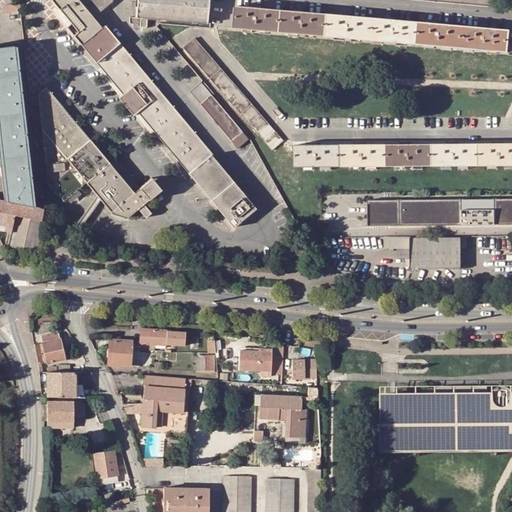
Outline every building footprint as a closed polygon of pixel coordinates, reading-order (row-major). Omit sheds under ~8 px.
[(96,18),(93,16),(112,0),(52,0),(57,6),(79,32),(96,18)] [(208,0),(138,0),(138,2),(137,2),(132,2),(131,16),(130,16),(130,23),(133,23),(133,25),(147,27),(148,18),(158,19),(207,23),(208,10),(208,0)] [(53,9),(74,35),(79,32),(57,6),(53,9)] [(235,6),(233,28),(277,32),(279,10),(235,6)] [(279,10),(277,32),(323,36),(325,14),(279,10)] [(325,14),(323,36),(368,40),(370,18),(325,14)] [(74,35),(82,44),(103,27),(96,18),(79,32),(74,35)] [(370,18),(368,40),(414,44),(416,22),(370,18)] [(416,22),(414,44),(461,48),(463,26),(416,22)] [(131,55),(106,24),(103,27),(82,44),(108,75),(131,55)] [(463,26),(461,48),(506,52),(508,30),(463,26)] [(194,38),(183,47),(273,150),(283,140),(194,38)] [(0,126),(9,201),(33,206),(15,47),(0,48),(0,126)] [(108,75),(174,155),(197,136),(131,55),(108,75)] [(232,141),(243,132),(201,81),(189,90),(232,141)] [(63,201),(87,182),(82,176),(105,157),(46,87),(42,91),(38,94),(48,182),(63,201)] [(243,132),(232,141),(237,149),(248,140),(243,132)] [(174,155),(183,165),(206,146),(197,136),(174,155)] [(511,143),(477,144),(477,165),(511,165),(511,143)] [(386,145),(386,166),(431,166),(431,144),(386,145)] [(431,144),(431,166),(477,165),(477,144),(431,144)] [(295,145),(295,167),(339,167),(339,145),(295,145)] [(339,145),(339,167),(386,166),(386,145),(339,145)] [(183,165),(189,172),(211,154),(212,153),(206,146),(183,165)] [(217,206),(239,187),(211,154),(189,172),(217,206)] [(105,157),(82,176),(87,182),(110,163),(105,157)] [(140,188),(115,158),(110,163),(134,193),(140,188)] [(140,188),(134,193),(110,163),(87,182),(100,198),(113,213),(128,217),(139,208),(146,217),(152,212),(145,203),(161,189),(152,179),(140,188)] [(217,206),(234,226),(256,208),(239,187),(217,206)] [(0,230),(11,233),(9,243),(40,250),(47,209),(43,208),(36,207),(33,206),(9,201),(5,201),(0,199),(0,230)] [(509,225),(509,200),(399,201),(399,225),(509,225)] [(367,225),(399,225),(399,201),(367,201),(367,225)] [(384,248),(411,248),(410,237),(384,238),(384,248)] [(411,248),(411,259),(406,259),(406,266),(411,266),(411,268),(461,268),(460,237),(410,237),(411,248)] [(185,346),(186,332),(141,329),(141,342),(185,346)] [(43,343),(41,344),(46,362),(66,358),(60,333),(42,337),(43,343)] [(131,366),(133,341),(110,339),(109,364),(131,366)] [(209,353),(217,354),(216,341),(209,341),(209,353)] [(46,362),(41,344),(34,345),(37,365),(46,362)] [(281,373),(282,349),(272,348),(272,351),(241,349),(240,369),(271,371),(271,373),(274,373),(281,373)] [(215,372),(216,355),(204,355),(204,357),(197,357),(197,371),(215,372)] [(293,359),(293,378),(317,377),(316,358),(293,359)] [(71,372),(58,372),(47,371),(47,396),(76,396),(86,396),(81,372),(76,372),(71,372)] [(157,410),(183,412),(185,389),(185,380),(185,378),(154,376),(146,375),(144,403),(124,404),(128,414),(143,413),(142,426),(156,427),(157,410)] [(511,451),(511,385),(379,386),(379,452),(511,451)] [(190,390),(185,389),(183,412),(157,410),(156,427),(155,432),(159,433),(187,435),(190,390)] [(286,437),(287,419),(278,418),(268,417),(260,417),(260,410),(261,395),(257,394),(255,439),(286,441),(286,437)] [(302,409),(302,397),(261,395),(260,410),(269,411),(268,417),(278,418),(278,415),(287,416),(287,419),(286,437),(301,438),(302,409)] [(85,401),(48,401),(48,426),(74,427),(74,417),(85,417),(85,401)] [(48,426),(49,435),(73,435),(74,435),(74,427),(48,426)] [(95,457),(98,477),(117,474),(114,454),(113,454),(112,451),(96,453),(97,457),(95,457)] [(321,511),(322,468),(309,467),(308,511),(321,511)] [(249,511),(250,476),(224,475),(223,511),(249,511)] [(266,511),(293,511),(294,479),(267,478),(266,511)] [(209,511),(209,488),(164,487),(163,511),(209,511)]
